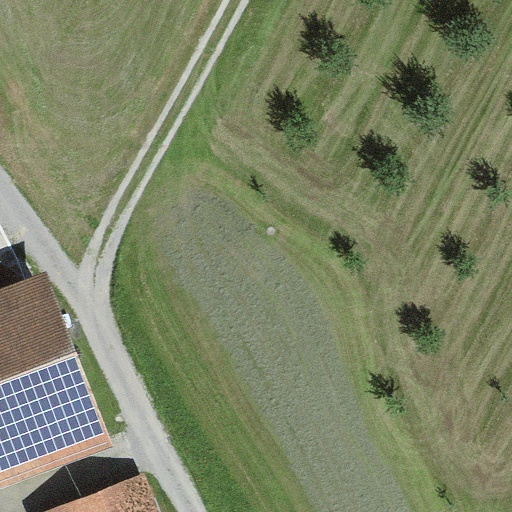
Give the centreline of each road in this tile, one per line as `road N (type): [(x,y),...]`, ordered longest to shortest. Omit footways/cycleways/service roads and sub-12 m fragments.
road 1 (unclassified): [(85,293),(131,189),(238,0)]
road 2 (unclassified): [(197,511),(85,293)]
road 3 (unclassified): [(85,293),(0,183)]
